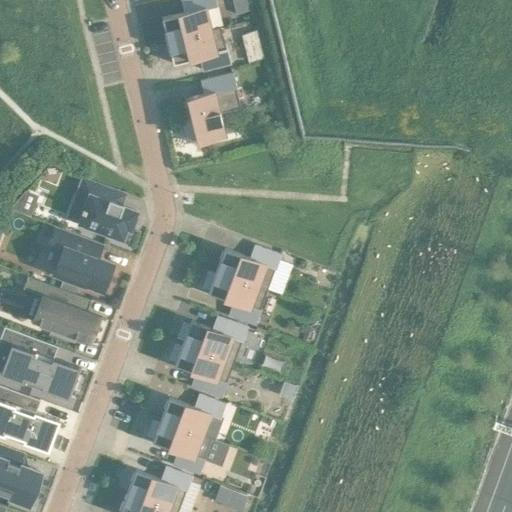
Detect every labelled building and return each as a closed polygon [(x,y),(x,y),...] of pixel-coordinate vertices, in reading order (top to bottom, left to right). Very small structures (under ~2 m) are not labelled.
[(185,0),(188,10),(161,17),(167,40),(219,27),(219,26),(211,28),(205,7),(215,5),(213,0),(185,0)] [(224,49),(219,27),(167,40),(172,63),(199,56),(203,69),(229,63),(225,48),(224,49)] [(263,58),(261,50),(246,54),(247,62),(263,58)] [(181,121),(186,141),(198,139),(198,141),(225,134),(219,111),(239,106),(234,87),(235,87),(231,72),(205,78),(208,92),(187,97),(193,119),(181,121)] [(83,211),(79,221),(122,237),(126,226),(130,228),(136,211),(121,205),(122,203),(120,203),(116,202),(116,201),(112,200),(116,189),(81,176),(75,193),(87,198),(84,207),(82,206),(80,210),(83,211)] [(103,245),(103,243),(54,225),(48,241),(63,247),(54,271),(102,289),(112,264),(97,258),(100,249),(92,246),(93,241),(103,245)] [(250,257),(224,247),(215,269),(266,288),(274,267),(275,268),(280,254),(254,244),(250,257)] [(233,301),(228,314),(254,323),(259,309),(258,309),(266,288),(215,269),(214,272),(207,270),(202,285),(209,287),(207,291),(233,301)] [(98,314),(86,310),(91,298),(27,275),(22,287),(32,291),(43,295),(39,305),(39,304),(37,308),(38,309),(34,320),(57,329),(65,331),(88,340),(98,314)] [(182,342),(232,360),(240,339),(241,340),(246,326),(221,316),(216,329),(190,319),(189,323),(182,321),(176,336),(183,338),(182,342)] [(0,371),(67,396),(78,366),(52,357),(57,345),(4,326),(0,335),(0,371)] [(232,360),(182,342),(181,345),(174,342),(168,357),(175,360),(174,364),(200,373),(195,386),(220,396),(226,382),(225,381),(232,360)] [(0,431),(47,449),(59,419),(35,410),(40,399),(0,384),(0,431)] [(160,418),(210,437),(211,436),(203,433),(210,413),(219,416),(224,402),(199,393),(194,406),(168,396),(160,418)] [(153,436),(152,440),(177,450),(173,463),(198,472),(204,458),(203,458),(210,437),(160,418),(159,421),(152,419),(146,434),(153,436)] [(18,464),(22,454),(24,454),(25,453),(0,443),(0,490),(28,501),(39,471),(18,464)] [(135,468),(126,491),(177,509),(185,489),(186,489),(191,475),(165,465),(161,478),(135,468)] [(222,482),(215,496),(242,507),(248,493),(222,482)] [(175,511),(177,509),(126,491),(118,511),(175,511)]
